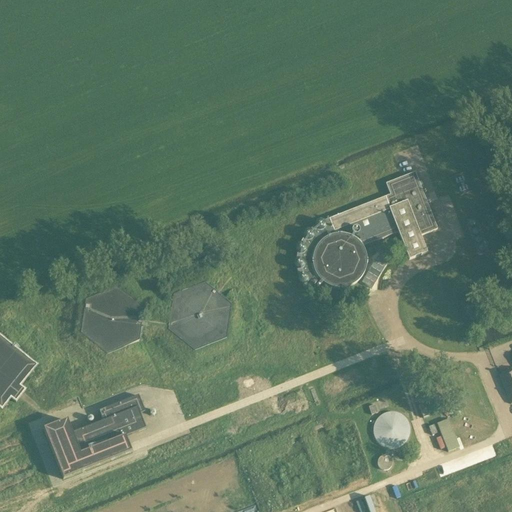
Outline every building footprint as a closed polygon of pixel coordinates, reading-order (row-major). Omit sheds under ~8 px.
[(219,0),(198,9),(202,19),(207,30),(236,18),(253,11),(269,5),(266,0),(219,0)] [(426,20),(346,52),(360,87),(355,89),(370,126),(382,121),(380,116),(392,112),(394,116),(454,92),(452,86),(476,76),(477,78),(511,63),(511,0),(476,0),(450,11),(426,21),(426,20)] [(236,97),(184,117),(210,184),(262,164),(236,97)] [(296,256),(296,263),(297,269),(298,275),(302,284),(304,288),(306,291),(319,281),(323,283),(329,286),(335,288),(343,289),(347,288),(353,284),(358,280),(361,276),(363,272),(365,267),(366,261),(365,255),(361,247),(361,246),(358,242),(373,236),(375,242),(397,233),(408,261),(427,254),(420,237),(437,231),(414,173),(384,184),(389,196),(323,223),(317,226),(312,229),(308,233),(305,236),(301,241),(299,244),(297,251),(296,256)] [(37,365),(0,334),(0,408),(2,409),(10,399),(15,403),(25,391),(20,387),(37,365)] [(511,370),(500,376),(511,406),(511,405),(511,370)] [(66,421),(43,430),(62,480),(130,453),(124,438),(145,429),(139,414),(144,412),(138,396),(98,412),(102,422),(71,434),(66,421)] [(425,404),(418,407),(423,418),(429,416),(425,404)] [(368,408),(371,415),(377,413),(375,406),(368,408)] [(409,433),(409,431),(409,429),(409,427),(409,426),(408,424),(407,422),(406,420),(405,419),(403,418),(402,416),(400,415),(398,415),(397,414),(395,413),(393,413),(391,413),(389,413),(387,414),(385,414),(383,415),(382,416),(380,417),(378,418),(377,420),(376,421),(375,423),(374,425),(374,427),(373,428),(373,430),(373,432),(373,434),(374,436),(374,438),(375,440),(376,441),(377,443),(378,444),(380,446),(382,447),(383,448),(385,448),(387,449),(389,449),(391,450),(393,449),(395,449),(396,449),(398,448),(400,447),(402,446),(403,445),(405,444),(406,442),(407,441),(408,439),(409,437),(409,435),(409,433)] [(459,448),(448,420),(437,424),(448,453),(459,448)] [(392,465),(392,463),(392,462),(391,460),(391,459),(390,458),(388,457),(387,456),(386,456),(384,456),(383,456),(381,456),(380,457),(379,458),(378,459),(377,460),(377,462),(376,463),(377,465),(377,466),(378,468),(379,469),(380,470),(381,470),(383,471),(384,471),(386,471),(387,470),(388,470),(390,469),(390,468),(391,466),(392,465)]
